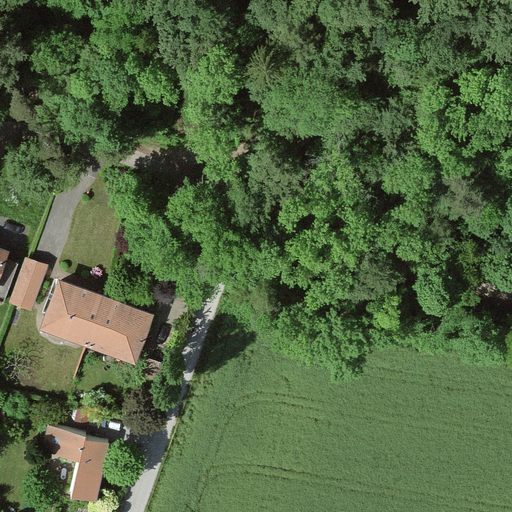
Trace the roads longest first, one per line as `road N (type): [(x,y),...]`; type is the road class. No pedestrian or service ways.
road 1 (residential): [(131,511),(234,241),(205,197),(143,159),(0,128)]
road 2 (track): [(511,27),(463,34),(300,131),(246,147),(143,159)]
road 3 (track): [(234,241),(511,297)]
road 4 (track): [(234,241),(300,131)]
